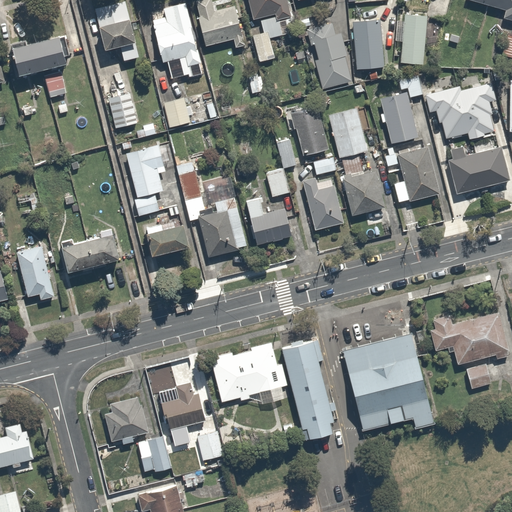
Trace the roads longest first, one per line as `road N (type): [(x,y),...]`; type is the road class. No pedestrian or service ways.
road 1 (secondary): [(49,356),(511,238)]
road 2 (residential): [(88,511),(49,356)]
